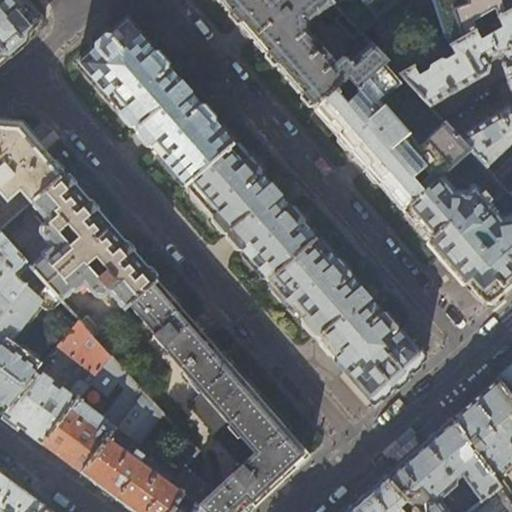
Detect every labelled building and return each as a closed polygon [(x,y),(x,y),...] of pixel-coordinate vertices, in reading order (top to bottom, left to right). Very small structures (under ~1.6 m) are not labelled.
[(22,0),(0,0),(0,61),(39,28),(40,20),(22,0)] [(219,0),(251,36),(316,110),(346,80),(355,90),(387,62),(369,42),(349,60),(346,56),(341,56),(336,61),(307,30),(307,21),(327,4),(329,6),(332,2),(330,0),(219,0)] [(330,0),(332,2),(342,12),(358,30),(360,32),(386,7),(383,0),(330,0)] [(511,0),(451,0),(436,4),(450,47),(511,11),(511,0)] [(511,11),(450,47),(400,75),(431,109),(490,75),(493,66),(491,63),(502,59),(509,80),(511,78),(511,11)] [(335,19),(351,37),(358,30),(342,12),(335,19)] [(184,188),(235,143),(183,84),(127,20),(77,64),(137,133),(184,188)] [(400,75),(387,62),(355,90),(346,80),(316,110),(339,138),(339,142),(346,150),(350,150),(360,161),(368,170),(368,175),(374,183),(379,183),(402,210),(441,174),(469,149),(457,137),(431,109),(400,75)] [(511,78),(509,80),(511,88),(511,106),(457,137),(469,149),(487,169),(511,144),(511,78)] [(21,124),(0,122),(0,230),(31,203),(64,174),(38,144),(21,124)] [(247,157),(235,143),(184,188),(205,210),(212,218),(211,222),(222,234),(226,234),(226,238),(231,245),(237,251),(241,251),(267,282),(316,236),(304,223),(304,218),(294,206),(289,205),(276,191),(262,174),(262,170),(251,157),(247,157)] [(73,292),(78,291),(87,284),(97,295),(104,296),(110,290),(126,308),(130,305),(157,280),(138,258),(111,227),(65,174),(64,174),(31,203),(48,221),(42,226),(42,233),(51,244),(43,251),(42,257),(29,269),(34,275),(59,302),(73,290),(73,292)] [(441,174),(402,210),(430,242),(427,244),(445,265),(463,286),(466,283),(484,303),(490,304),(511,285),(511,210),(508,214),(498,214),(495,210),(496,209),(486,198),(489,196),(483,189),(480,191),(476,186),(471,185),(463,191),(462,190),(454,189),(441,174)] [(351,277),(316,236),(267,282),(322,345),(375,405),(399,384),(425,361),(396,328),(351,277)] [(0,238),(0,319),(34,275),(29,269),(0,238)] [(34,275),(0,319),(0,412),(4,415),(43,365),(11,342),(38,307),(44,310),(51,310),(59,302),(34,275)] [(233,367),(157,280),(130,305),(155,334),(152,336),(201,392),(188,403),(223,443),(241,465),(213,492),(208,486),(207,487),(191,501),(203,511),(249,511),(267,496),(310,456),(266,406),(233,367)] [(77,321),(57,348),(61,351),(92,373),(97,376),(112,358),(92,338),(79,323),(77,321)] [(61,351),(57,348),(43,365),(4,415),(23,430),(43,444),(78,400),(91,385),(97,376),(92,373),(85,383),(82,381),(72,395),(43,375),(49,367),(50,368),(56,360),(55,359),(61,351)] [(112,358),(97,376),(91,385),(108,398),(127,374),(112,358)] [(511,365),(497,379),(511,400),(511,365)] [(511,400),(497,379),(473,399),(451,419),(468,443),(473,451),(495,482),(511,466),(511,400)] [(106,415),(120,425),(145,394),(132,380),(106,415)] [(145,394),(120,425),(117,429),(82,473),(124,504),(134,511),(171,511),(196,477),(185,467),(176,480),(146,459),(142,464),(135,459),(143,448),(140,446),(165,415),(145,394)] [(117,429),(78,400),(43,444),(61,457),(82,473),(117,429)] [(468,443),(451,419),(420,446),(385,476),(416,511),(449,511),(445,508),(451,503),(444,497),(456,486),(456,480),(461,476),(480,501),(498,487),(495,482),(473,451),(463,460),(459,455),(460,450),(468,443)] [(35,511),(42,506),(10,482),(0,474),(0,511),(35,511)] [(364,495),(344,511),(416,511),(385,476),(364,495)] [(207,487),(196,477),(171,511),(203,511),(191,501),(207,487)] [(511,511),(511,506),(498,487),(480,501),(465,511),(511,511)]
